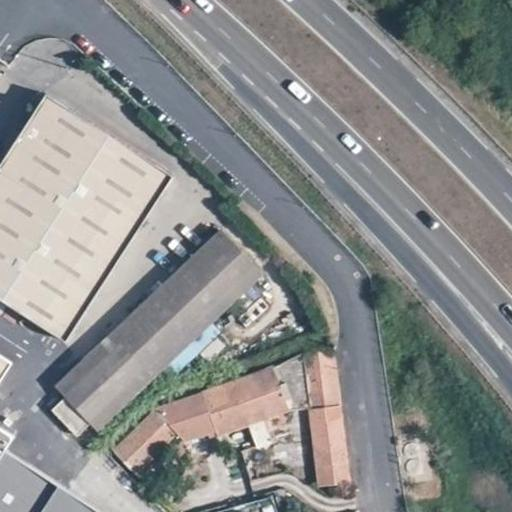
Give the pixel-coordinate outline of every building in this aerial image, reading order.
[(175,174),(49,91),(35,113),(41,118),(35,128),(28,123),(0,166),(0,294),(67,338),(175,174)] [(41,118),(35,113),(28,123),(35,128),(41,118)] [(53,384),(96,429),(264,274),(219,229),(53,384)] [(333,349),(302,351),(224,382),(232,402),(239,400),(249,424),(258,444),(272,440),(264,419),(308,401),(309,409),(342,405),(333,349)] [(0,457),(8,446),(16,434),(0,423),(0,382),(14,362),(0,352),(0,457)] [(224,382),(156,409),(113,451),(134,473),(138,477),(148,468),(141,461),(171,431),(185,445),(214,432),(217,437),(249,424),(239,400),(232,402),(224,382)] [(58,401),(46,413),(72,440),(84,428),(58,401)] [(264,419),(272,440),(311,428),(309,409),(308,401),(264,419)] [(309,409),(311,428),(319,482),(352,479),(342,405),(309,409)] [(107,511),(69,487),(8,446),(0,457),(0,511),(107,511)]
